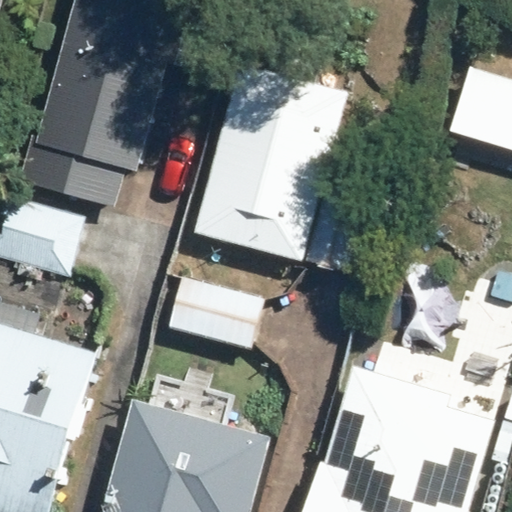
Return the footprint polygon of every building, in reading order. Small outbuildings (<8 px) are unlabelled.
[(190,0),(75,0),(38,135),(34,134),(22,182),(117,209),(128,168),(138,171),(169,62),(179,65),(197,2),(190,0)] [(198,233),(303,261),(351,91),(245,61),(198,233)] [(0,255),(71,275),(87,217),(0,192),(0,255)] [(511,291),(469,279),(442,376),(511,395),(511,291)] [(179,329),(254,349),(268,301),(193,280),(179,329)] [(0,321),(0,511),(3,511),(55,511),(101,349),(0,321)] [(349,370),(309,511),(465,511),(467,507),(423,494),(431,469),(402,462),(421,389),(349,370)] [(139,399),(108,511),(256,511),(277,437),(139,399)]
